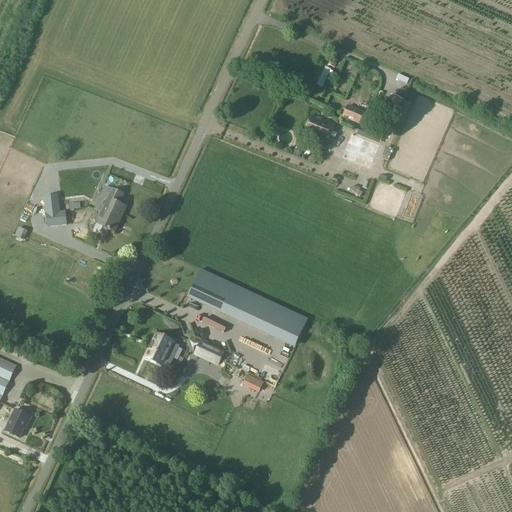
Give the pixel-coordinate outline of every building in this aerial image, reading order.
[(395,117),(402,99),(391,94),(383,112),(395,117)] [(351,126),(352,121),(365,127),(370,116),(347,106),(343,117),(346,118),(344,123),(351,126)] [(305,133),(327,142),(333,126),(311,117),(305,133)] [(348,133),(340,155),(371,167),(380,144),(348,133)] [(339,171),(337,175),(350,181),(353,176),(339,171)] [(355,198),(360,199),(364,184),(359,182),(355,198)] [(105,186),(94,210),(101,213),(104,214),(99,225),(114,232),(125,208),(119,205),(124,195),(109,188),(105,186)] [(60,213),(58,195),(44,196),(47,228),(61,226),(66,226),(65,213),(60,214),(60,213)] [(402,211),(412,214),(417,199),(407,196),(402,211)] [(14,237),(24,241),(27,232),(18,228),(14,237)] [(201,271),(189,296),(234,317),(295,345),(297,346),(304,330),(308,321),(306,320),(245,292),(201,271)] [(180,347),(156,336),(149,350),(151,351),(147,359),(161,365),(166,356),(174,360),(180,347)] [(218,367),(225,352),(201,341),(194,356),(218,367)] [(0,402),(16,367),(0,359),(0,402)] [(25,365),(24,369),(40,374),(41,371),(25,365)] [(200,405),(199,410),(209,413),(218,380),(203,376),(195,404),(200,405)] [(242,386),(258,394),(263,383),(247,376),(242,386)] [(27,426),(31,418),(14,410),(4,432),(19,439),(25,425),(27,426)]
